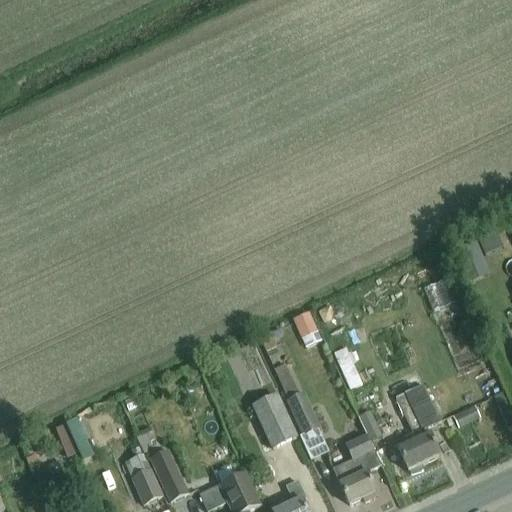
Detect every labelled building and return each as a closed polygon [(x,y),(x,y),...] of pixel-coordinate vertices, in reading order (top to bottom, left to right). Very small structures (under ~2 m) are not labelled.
[(485,256),(504,248),(498,233),(479,241),(485,256)] [(454,256),(462,273),(483,263),(474,246),(454,256)] [(439,271),(441,277),(449,280),(455,277),(450,266),(439,271)] [(331,324),(334,316),(331,309),(319,315),(325,327),(331,324)] [(308,316),(294,322),(307,348),(320,342),(308,316)] [(271,336),(261,341),(267,354),(277,349),(271,336)] [(276,373),(285,392),(295,387),(286,368),(276,373)] [(414,438),(429,432),(441,426),(424,388),(397,401),(414,438)] [(280,397),(253,409),(272,452),(299,440),(280,397)] [(303,397),(297,399),(287,404),(303,438),(318,430),(303,397)] [(475,408),(453,419),(459,430),(481,420),(475,408)] [(371,444),(384,438),(372,412),(359,418),(371,444)] [(68,460),(78,456),(67,427),(56,431),(68,460)] [(144,453),(161,445),(152,429),(136,437),(144,453)] [(398,453),(400,456),(408,474),(410,474),(411,477),(424,473),(422,468),(441,459),(429,432),(414,438),(405,443),(408,448),(398,453)] [(368,476),(373,473),(382,469),(367,437),(346,447),(353,463),(333,472),(349,507),(377,495),(368,476)] [(150,462),(171,506),(189,498),(168,454),(150,462)] [(126,465),(134,484),(153,474),(145,457),(126,465)] [(153,474),(134,484),(145,509),(166,499),(153,474)] [(246,476),(199,498),(206,511),(214,511),(228,506),(230,511),(253,511),(261,508),(246,476)] [(295,506),(282,511),(306,511),(302,503),(307,500),(299,482),(286,488),(295,506)]
